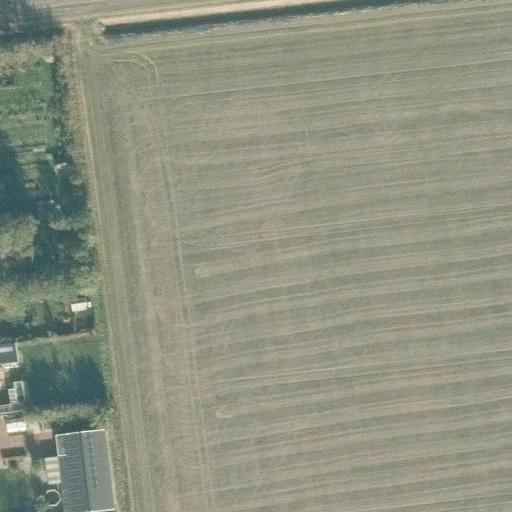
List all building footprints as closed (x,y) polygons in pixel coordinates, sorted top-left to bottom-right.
[(21,209),(7,211),(9,226),(23,224),(21,209)] [(61,237),(61,244),(66,247),(73,244),(73,238),(67,234),(61,237)] [(0,255),(20,259),(23,244),(0,240),(0,255)] [(16,344),(0,345),(0,366),(19,364),(16,344)] [(102,511),(115,510),(104,431),(56,436),(64,511),(102,511)]
